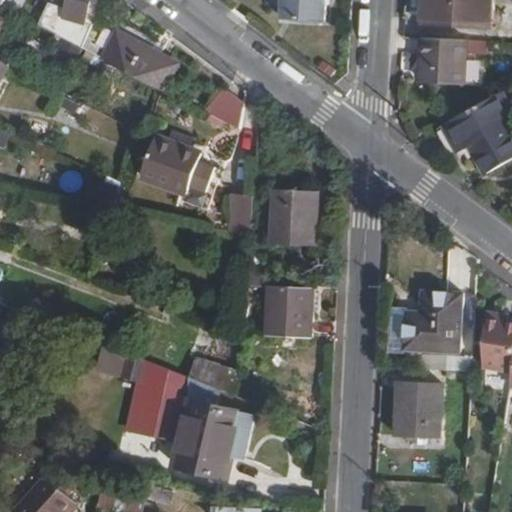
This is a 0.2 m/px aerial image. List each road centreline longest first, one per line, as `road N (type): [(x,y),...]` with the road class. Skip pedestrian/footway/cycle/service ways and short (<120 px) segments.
road 1 (residential): [(351,511),(369,142)]
road 2 (residential): [(176,0),(369,142)]
road 3 (residential): [(369,142),(511,249)]
road 4 (residential): [(369,142),(377,0)]
